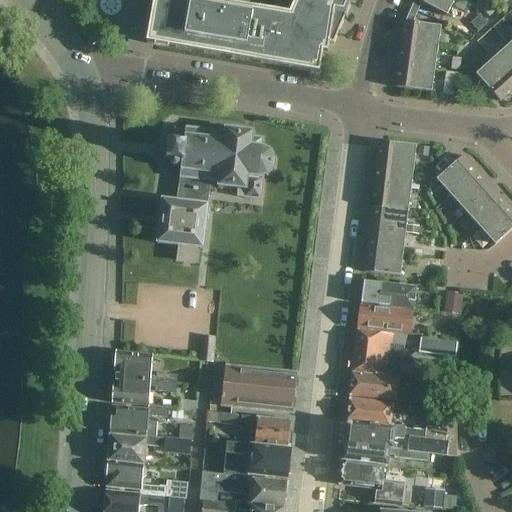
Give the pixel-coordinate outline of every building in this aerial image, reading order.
[(256,5),(246,0),(154,0),(147,44),(319,75),(325,44),(334,46),(353,0),(296,0),(289,16),(255,10),(256,5)] [(447,17),(455,0),(415,0),(410,12),(417,15),(422,4),(447,17)] [(481,0),(477,3),(492,22),(503,13),(492,0),(481,0)] [(438,51),(441,29),(413,25),(417,15),(410,12),(405,23),(402,46),(438,51)] [(490,41),(499,51),(506,44),(498,35),(490,41)] [(435,72),(438,51),(402,46),(399,67),(435,72)] [(511,82),(511,50),(509,47),(493,62),(511,82)] [(450,70),(459,71),(461,59),(452,58),(450,70)] [(511,82),(493,62),(483,70),(477,63),(464,75),(474,85),(480,80),(500,103),(511,92),(511,82)] [(432,94),(435,72),(399,67),(396,89),(432,94)] [(458,75),(447,74),(444,96),(455,97),(458,75)] [(165,161),(171,162),(171,165),(173,168),(176,168),(179,167),(180,162),(182,163),(180,181),(181,181),(178,203),(163,202),(160,227),(156,230),(155,238),(159,242),(158,245),(180,248),(179,262),(198,265),(199,250),(203,250),(210,195),(209,195),(210,182),(220,184),(220,188),(239,190),(238,198),(244,199),(261,201),(264,177),(267,177),(267,178),(268,178),(275,171),(276,161),(271,152),(262,148),(263,140),(252,139),(253,134),(226,131),(225,134),(187,130),(187,132),(176,130),(174,145),(167,144),(165,161)] [(414,170),(416,148),(381,143),(378,166),(414,170)] [(417,156),(428,157),(429,149),(418,147),(417,156)] [(452,198),(478,174),(464,157),(437,181),(452,198)] [(411,191),(414,170),(378,166),(376,187),(411,191)] [(461,218),(466,214),(493,190),(478,174),(452,198),(461,208),(454,215),(458,220),(461,218)] [(433,183),(426,189),(431,195),(438,188),(433,183)] [(409,213),(411,191),(376,187),(373,208),(409,213)] [(481,230),(507,206),(493,190),(466,214),(461,218),(465,222),(470,218),(481,230)] [(495,247),(511,231),(511,211),(507,206),(481,230),(495,247)] [(406,234),(409,213),(373,208),(371,230),(406,234)] [(407,234),(418,235),(419,227),(408,226),(407,234)] [(404,255),(406,234),(371,230),(368,251),(404,255)] [(401,277),(404,255),(368,251),(366,273),(401,277)] [(364,284),(362,306),(413,311),(416,290),(364,284)] [(447,293),(444,314),(461,316),(463,295),(447,293)] [(410,336),(411,329),(413,314),(361,308),(359,330),(410,336)] [(358,333),(354,373),(398,379),(402,348),(392,347),(393,337),(358,333)] [(204,338),(201,363),(213,364),(215,339),(204,338)] [(451,344),(421,340),(419,355),(449,359),(451,344)] [(158,378),(151,378),(153,358),(118,354),(116,379),(177,386),(178,377),(158,375),(158,378)] [(293,415),(298,376),(226,367),(221,407),(293,415)] [(353,375),(351,398),(417,405),(418,395),(413,394),(412,397),(397,395),(399,381),(353,375)] [(177,394),(177,386),(116,379),(114,405),(148,408),(149,408),(151,388),(157,389),(157,392),(177,394)] [(179,411),(196,413),(197,403),(181,401),(179,411)] [(350,401),(348,423),(390,428),(391,416),(408,418),(409,408),(350,401)] [(169,410),(149,408),(148,408),(148,412),(115,409),(112,434),(146,438),(156,439),(157,424),(148,423),(149,418),(169,420),(169,410)] [(458,459),(457,422),(457,413),(429,410),(426,430),(406,427),(405,431),(348,424),(345,446),(429,455),(428,456),(458,459)] [(172,420),(187,421),(188,413),(172,412),(172,420)] [(207,423),(236,426),(237,417),(208,413),(207,423)] [(242,418),(241,427),(241,432),(257,434),(255,447),(288,451),(288,447),(292,446),(293,436),(290,432),(291,423),(242,418)] [(178,439),(192,440),(193,427),(180,426),(178,439)] [(166,440),(156,439),(146,438),(146,442),(112,439),(110,463),(144,467),(146,447),(165,449),(165,452),(188,455),(189,443),(166,441),(166,440)] [(226,455),(224,476),(248,479),(249,476),(265,478),(288,481),(291,451),(288,451),(255,447),(227,444),(226,455)] [(428,463),(428,456),(429,455),(345,446),(343,462),(388,467),(389,456),(395,457),(395,459),(428,463)] [(409,508),(411,494),(403,493),(404,485),(387,483),(388,468),(388,467),(343,462),(340,486),(379,491),(377,505),(409,508)] [(160,489),(142,487),(143,479),(144,478),(145,478),(146,477),(146,476),(147,476),(147,475),(147,474),(147,473),(147,472),(146,471),(145,470),(144,469),(144,467),(110,463),(107,488),(142,492),(141,496),(161,498),(184,501),(186,501),(188,484),(167,482),(167,487),(160,487),(160,489)] [(248,479),(224,476),(207,474),(203,474),(200,502),(204,502),(218,504),(219,493),(252,497),(251,507),(284,511),(287,485),(265,483),(265,478),(249,476),(248,479)] [(424,508),(443,509),(445,491),(426,490),(424,508)] [(182,511),(184,501),(161,498),(141,496),(107,493),(105,511),(139,511),(140,507),(148,506),(159,508),(159,511),(182,511)] [(240,511),(241,506),(218,504),(204,502),(202,511),(283,511),(284,511),(251,507),(250,511),(240,511)]
